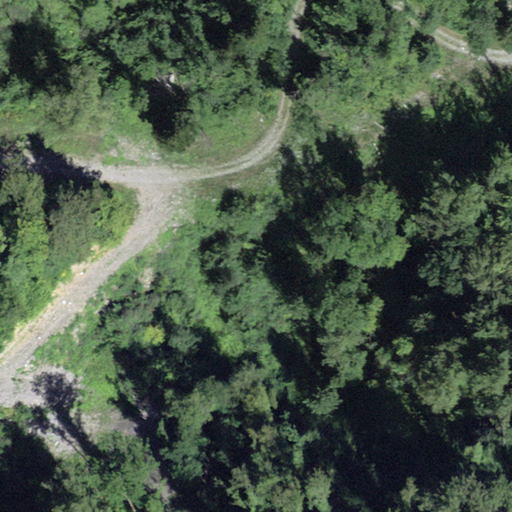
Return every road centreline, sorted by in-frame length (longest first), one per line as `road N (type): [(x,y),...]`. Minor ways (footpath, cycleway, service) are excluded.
road 1 (track): [(301,0),(278,127),(244,161),(163,177),(0,168)]
road 2 (track): [(511,55),(454,44),(395,0)]
